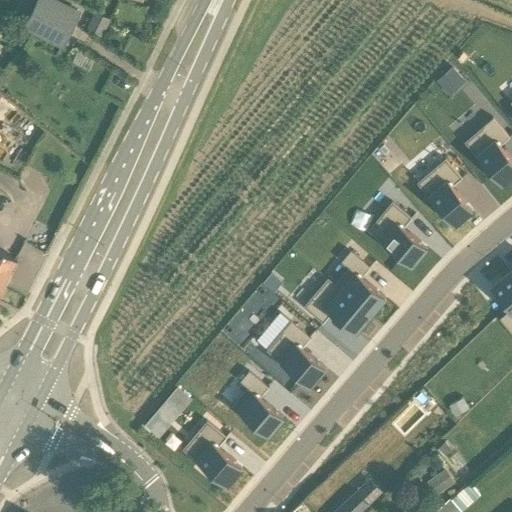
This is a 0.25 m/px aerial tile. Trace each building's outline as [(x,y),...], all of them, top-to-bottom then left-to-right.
[(55,0),(37,0),(23,28),(62,47),(79,11),(55,0)] [(95,11),(86,28),(103,36),(111,19),(95,11)] [(452,66),(437,80),(450,95),(466,81),(452,66)] [(483,125),(464,142),(471,148),(501,183),(511,173),(511,158),(500,144),(509,136),(493,117),(483,125)] [(435,166),(415,182),(423,189),(453,224),(472,208),(452,185),(461,177),(445,158),(435,166)] [(369,230),(411,265),(427,246),(403,226),(411,217),(392,200),(384,210),(369,230)] [(0,280),(6,283),(18,260),(0,250),(0,280)] [(342,260),(349,266),(334,284),(369,313),(385,296),(361,276),(369,266),(350,250),(342,260)] [(271,270),(262,281),(263,281),(273,290),(282,280),(272,271),(271,270)] [(511,276),(508,271),(489,286),(509,310),(500,317),(511,332),(511,276)] [(323,322),(331,312),(354,332),(369,313),(334,284),(327,277),(312,296),(303,305),(323,322)] [(267,348),(309,385),(325,366),(302,347),(310,337),(290,321),(282,330),(267,348)] [(249,370),(241,380),(248,386),(232,405),(267,434),(283,416),(260,396),(268,386),(249,370)] [(162,404),(176,416),(192,397),(177,385),(162,404)] [(463,397),(449,405),(455,416),(470,408),(463,397)] [(198,429),(182,448),(190,454),(225,484),(241,465),(218,445),(226,436),(207,420),(198,429)] [(438,448),(444,456),(452,448),(446,441),(438,448)] [(455,482),(445,469),(427,482),(437,496),(455,482)] [(354,493),(334,511),(358,511),(381,490),(370,479),(355,494),(354,493)] [(462,488),(450,498),(451,499),(460,509),(462,511),(473,501),(462,488)] [(451,499),(450,498),(434,511),(456,511),(460,509),(451,499)]
